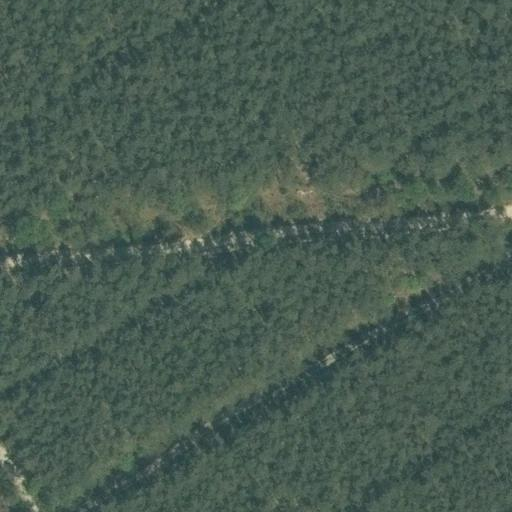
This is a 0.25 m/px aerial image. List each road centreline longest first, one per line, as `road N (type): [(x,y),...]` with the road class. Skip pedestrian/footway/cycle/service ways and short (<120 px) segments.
road 1 (track): [(511,211),(0,265)]
road 2 (track): [(87,511),(511,265)]
